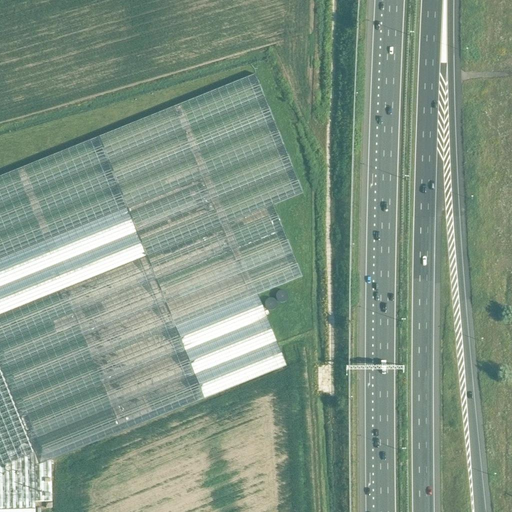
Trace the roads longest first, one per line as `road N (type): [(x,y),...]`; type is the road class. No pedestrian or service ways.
road 1 (motorway): [(478,511),(446,0)]
road 2 (motorway): [(422,511),(422,223),(433,0)]
road 3 (motorway): [(391,0),(384,511)]
